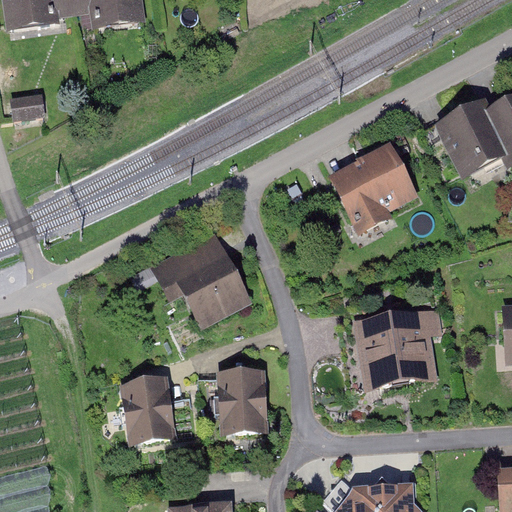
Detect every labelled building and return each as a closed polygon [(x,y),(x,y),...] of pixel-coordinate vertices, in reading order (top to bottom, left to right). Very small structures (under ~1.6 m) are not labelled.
[(4,0),(10,36),(89,22),(91,37),(154,26),(149,0),(4,0)] [(511,96),(487,108),(511,163),(511,96)] [(482,99),(437,118),(462,174),(506,154),(482,99)] [(392,144),(328,175),(356,234),(392,217),(388,209),(417,195),(392,144)] [(255,309),(224,242),(157,273),(169,299),(184,292),(203,333),(255,309)] [(440,315),(361,327),(371,398),(441,388),(434,342),(444,341),(440,315)] [(266,370),(215,374),(220,435),(271,431),(266,370)] [(166,380),(121,386),(128,443),(172,437),(166,380)] [(511,511),(511,471),(502,472),(502,511),(511,511)] [(422,511),(420,509),(418,493),(375,495),(368,488),(341,511),(422,511)]
